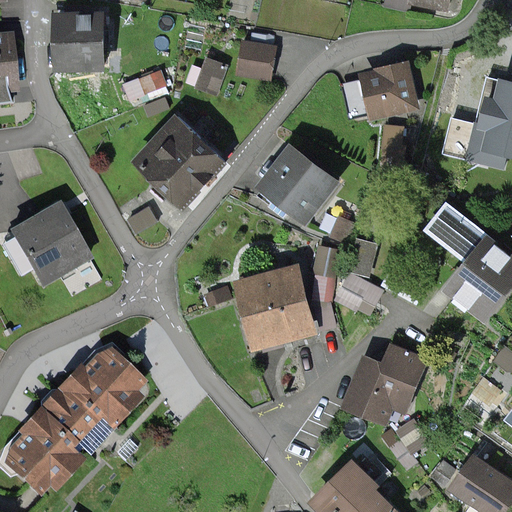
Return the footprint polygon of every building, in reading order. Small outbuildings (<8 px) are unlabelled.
[(450,0),(404,0),(404,4),(448,13),(450,0)] [(104,12),(59,12),(60,67),(105,66),(104,12)] [(10,42),(0,42),(0,102),(14,102),(10,42)] [(282,55),(244,47),(238,77),(275,86),(282,55)] [(408,61),(361,71),(371,120),(418,111),(408,61)] [(222,69),(205,63),(195,93),(212,99),(222,69)] [(167,76),(130,86),(135,105),(173,95),(167,76)] [(511,82),(487,76),(466,159),(507,169),(511,153),(511,82)] [(183,124),(134,171),(175,215),(225,169),(183,124)] [(346,190),(295,145),(255,190),(306,235),(346,190)] [(55,210),(7,235),(37,291),(85,265),(55,210)] [(154,213),(132,224),(141,242),(163,231),(154,213)] [(511,259),(485,240),(443,296),(485,327),(511,291),(511,259)] [(296,269),(232,285),(249,355),(313,339),(296,269)] [(102,349),(0,447),(0,471),(31,503),(145,393),(102,349)] [(426,370),(376,354),(355,419),(405,435),(426,370)] [(354,457),(312,497),(326,511),(407,511),(385,488),(394,479),(377,461),(367,471),(354,457)] [(511,511),(511,486),(468,458),(444,493),(472,511),(511,511)]
